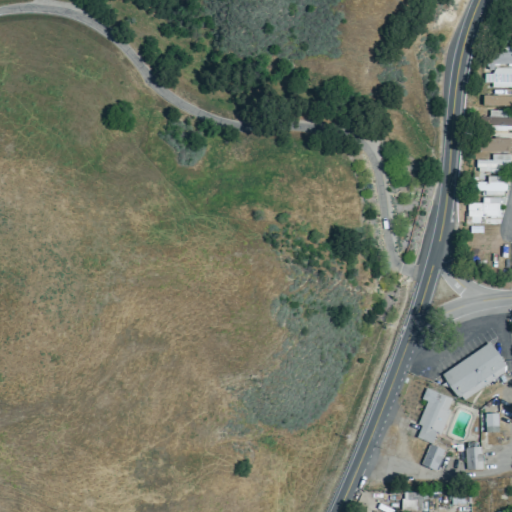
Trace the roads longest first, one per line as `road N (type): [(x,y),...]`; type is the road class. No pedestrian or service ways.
road 1 (residential): [(0,14),(52,11),(95,24),(163,91),(210,120),(357,139),(379,167),(398,267),(431,277)]
road 2 (tertiary): [(337,511),(431,277),(449,207),(464,63),(484,0)]
